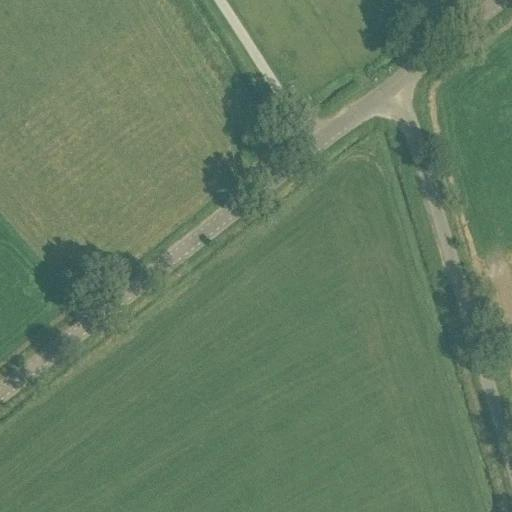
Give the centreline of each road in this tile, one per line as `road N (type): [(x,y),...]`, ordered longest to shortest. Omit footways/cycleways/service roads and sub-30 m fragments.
road 1 (tertiary): [(0,395),(394,85)]
road 2 (unclassified): [(511,471),(394,85)]
road 3 (tertiary): [(394,85),(503,0)]
